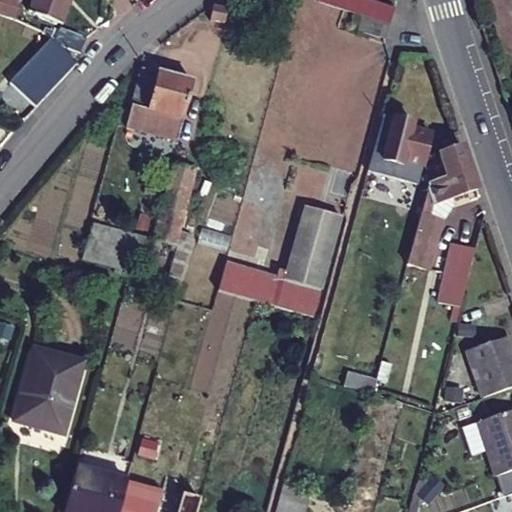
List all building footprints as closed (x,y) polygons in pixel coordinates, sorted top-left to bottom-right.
[(0,0),(0,17),(16,23),(22,3),(11,0),(0,0)] [(27,0),(24,9),(63,21),(69,0),(27,0)] [(336,0),(334,8),(363,18),(388,27),(393,11),(362,0),(336,0)] [(231,31),(234,17),(221,13),(217,27),(231,31)] [(358,32),(383,41),(388,27),(363,18),(358,32)] [(61,42),(63,34),(43,28),(41,35),(61,42)] [(81,53),(85,37),(64,30),(63,34),(61,42),(60,46),(81,53)] [(0,67),(10,36),(0,32),(0,67)] [(128,107),(158,116),(182,122),(192,83),(137,70),(128,107)] [(123,129),(152,136),(158,116),(128,107),(123,129)] [(152,136),(177,143),(182,122),(158,116),(152,136)] [(403,165),(414,169),(422,170),(431,137),(412,132),(413,126),(383,118),(371,162),(401,170),(403,165)] [(447,184),(429,190),(429,191),(415,243),(411,260),(422,263),(438,206),(477,194),(463,151),(439,159),(447,184)] [(294,156),(284,190),(292,192),(301,159),(294,156)] [(410,185),(414,169),(403,165),(401,170),(371,162),(368,173),(410,185)] [(175,167),(155,242),(161,244),(174,248),(178,233),(195,172),(175,167)] [(401,240),(415,243),(429,191),(416,188),(401,240)] [(95,205),(119,211),(120,208),(122,202),(98,196),(95,205)] [(318,293),(341,219),(307,208),(283,281),(318,293)] [(144,236),(92,221),(79,264),(95,269),(97,263),(118,269),(125,248),(139,252),(144,236)] [(174,248),(177,249),(169,278),(179,281),(192,237),(178,233),(174,248)] [(161,244),(155,242),(151,241),(147,257),(143,269),(153,273),(161,244)] [(444,241),(437,302),(463,305),(470,244),(444,241)] [(234,298),(253,303),(262,273),(225,263),(217,293),(234,298)] [(318,293),(283,281),(262,273),(253,303),(309,320),(318,293)] [(112,342),(139,345),(145,299),(118,296),(112,342)] [(481,402),(511,391),(511,354),(508,340),(465,353),(481,402)] [(64,438),(83,364),(33,350),(13,424),(64,438)] [(511,414),(475,427),(494,481),(511,474),(511,414)] [(125,494),(128,484),(75,471),(64,511),(119,511),(121,509),(123,502),(125,494)] [(156,511),(158,503),(162,492),(128,484),(125,494),(123,502),(121,509),(119,511),(156,511)] [(311,496),(284,488),(279,503),(307,511),(311,496)] [(306,511),(307,511),(279,503),(276,511),(306,511)]
